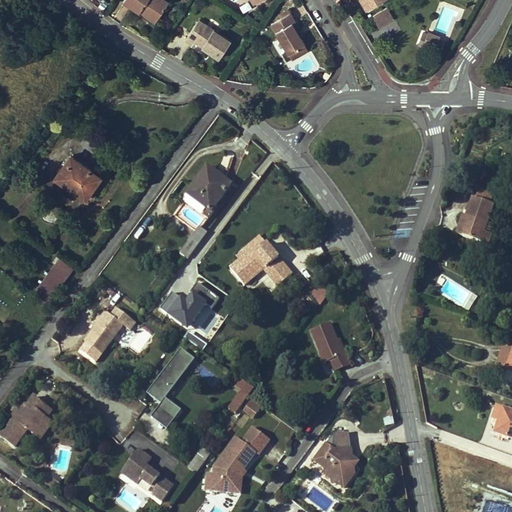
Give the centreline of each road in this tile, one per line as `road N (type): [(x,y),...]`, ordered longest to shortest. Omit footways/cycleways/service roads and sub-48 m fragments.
road 1 (unclassified): [(0,398),(220,92)]
road 2 (residential): [(254,511),(358,375),(397,359)]
road 3 (tertiary): [(70,0),(220,92)]
road 4 (tertiary): [(397,359),(426,511)]
road 5 (tertiary): [(402,270),(440,174),(436,130)]
road 6 (tertiary): [(295,160),(371,275)]
